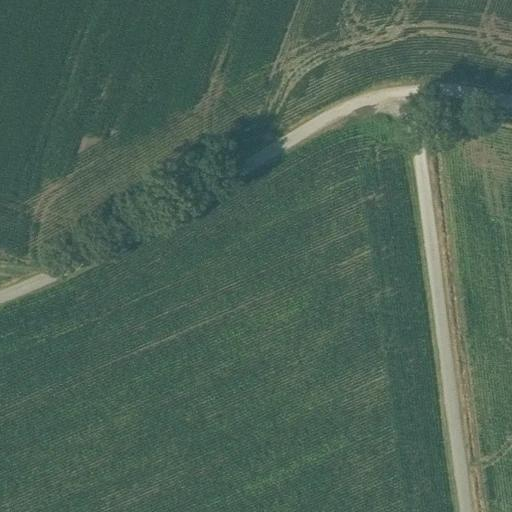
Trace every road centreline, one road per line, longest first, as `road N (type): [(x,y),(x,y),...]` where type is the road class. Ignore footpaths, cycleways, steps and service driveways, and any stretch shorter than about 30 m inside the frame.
road 1 (unclassified): [(407,92),(338,112),(107,249),(0,297)]
road 2 (unclassified): [(407,92),(463,511)]
